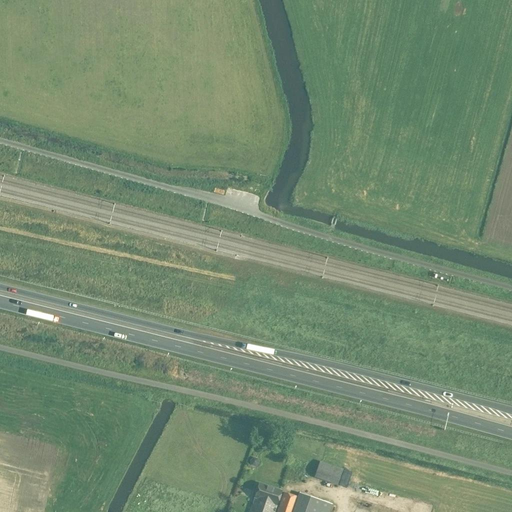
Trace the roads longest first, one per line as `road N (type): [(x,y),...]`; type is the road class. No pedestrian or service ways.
road 1 (trunk): [(0,301),(511,432)]
road 2 (trunk): [(511,410),(0,286)]
